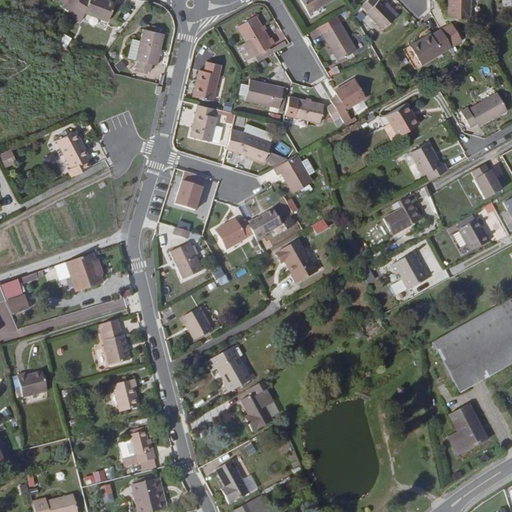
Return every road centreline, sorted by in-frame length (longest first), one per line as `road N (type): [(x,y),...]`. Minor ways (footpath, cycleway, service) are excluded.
road 1 (residential): [(138,239),(136,263),(163,374),(206,511)]
road 2 (residential): [(190,3),(161,154)]
road 3 (residential): [(0,276),(120,237),(138,239)]
